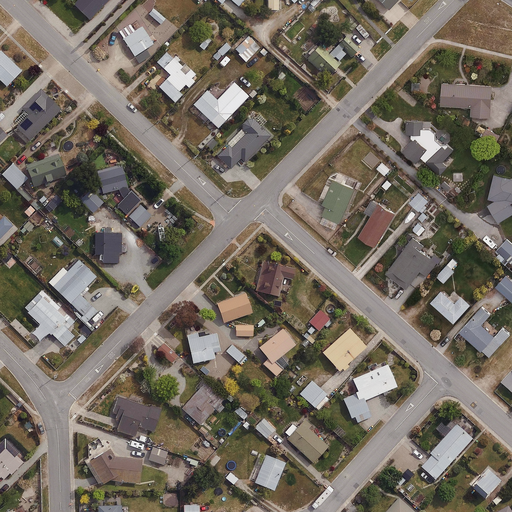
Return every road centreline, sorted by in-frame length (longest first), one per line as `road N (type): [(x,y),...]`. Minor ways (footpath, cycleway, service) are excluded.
road 1 (residential): [(12,0),(236,221)]
road 2 (residential): [(258,201),(453,0)]
road 3 (residential): [(51,407),(236,221)]
road 4 (residential): [(258,201),(446,373)]
road 5 (residential): [(323,511),(446,373)]
